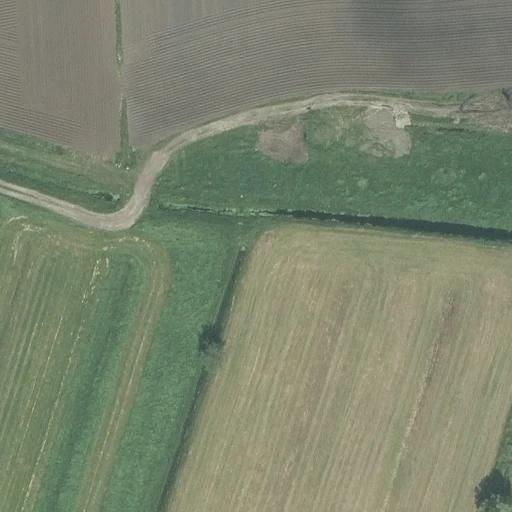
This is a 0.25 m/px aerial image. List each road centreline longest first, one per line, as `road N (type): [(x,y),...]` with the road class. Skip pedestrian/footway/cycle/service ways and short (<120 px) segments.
road 1 (track): [(511,119),(323,109),(253,120),(186,139),(142,193)]
road 2 (track): [(142,193),(125,218),(104,222),(0,187)]
